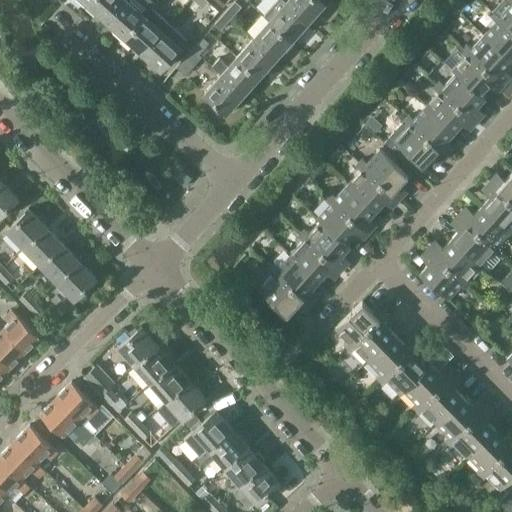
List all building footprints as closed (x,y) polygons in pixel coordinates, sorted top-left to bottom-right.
[(91,0),(86,5),(105,22),(124,0),(91,0)] [(124,0),(105,22),(123,37),(144,14),(127,0),(124,0)] [(286,0),(269,19),(293,40),(310,21),(286,0)] [(286,0),(310,21),(326,3),(324,1),(325,0),(286,0)] [(235,1),(225,13),(230,18),(241,6),(235,1)] [(497,10),(494,14),(511,31),(511,3),(502,15),(497,10)] [(230,18),(225,13),(215,24),(220,29),(230,18)] [(123,37),(141,53),(162,30),(144,14),(123,37)] [(496,22),(483,35),(511,61),(511,59),(511,31),(494,14),(491,17),(496,22)] [(269,19),(254,36),(278,57),(293,40),(269,19)] [(162,30),(141,53),(159,70),(180,46),(162,30)] [(467,44),(463,48),(504,85),(509,79),(501,72),(511,61),(483,35),(471,48),(467,44)] [(254,36),(237,55),(261,76),(278,57),(254,36)] [(202,37),(192,49),(198,54),(208,42),(202,37)] [(465,55),(453,68),(484,97),(485,96),(481,93),(491,82),(499,90),(504,85),(463,48),(460,51),(465,55)] [(198,54),(192,49),(177,66),(185,74),(201,56),(198,54)] [(212,65),(221,73),(245,94),(261,76),(237,55),(228,65),(219,57),(212,65)] [(440,81),(436,84),(477,122),(482,116),(474,109),(484,97),(453,68),(452,69),(455,73),(444,85),(440,81)] [(221,73),(204,91),(228,113),(245,94),(221,73)] [(438,92),(425,106),(453,131),(464,119),(472,127),(477,122),(436,84),(433,88),(438,92)] [(409,114),(405,118),(446,155),(451,150),(443,143),(453,131),(425,106),(413,118),(409,114)] [(446,155),(405,118),(402,122),(407,126),(394,140),(422,166),(433,153),(441,160),(446,155)] [(362,159),(359,162),(399,199),(404,194),(396,187),(408,174),(380,149),(366,163),(362,159)] [(360,170),(348,183),(376,209),(387,197),(395,204),(399,199),(359,162),(356,166),(360,170)] [(494,175),(489,180),(511,201),(511,170),(501,182),(494,175)] [(1,180),(0,180),(0,214),(17,197),(1,180)] [(492,192),(481,205),(509,230),(511,227),(511,201),(489,180),(484,185),(492,192)] [(331,192),(328,196),(368,233),(373,228),(365,220),(376,209),(348,183),(336,196),(331,192)] [(329,204),(317,217),(349,246),(350,245),(346,241),(356,231),(364,238),(368,233),(328,196),(325,199),(329,204)] [(463,209),(458,214),(499,251),(502,247),(497,243),(509,230),(481,205),(471,216),(463,209)] [(7,229),(24,247),(45,226),(28,208),(7,229)] [(461,226),(450,238),(479,264),(491,250),(496,254),(499,251),(458,214),(453,219),(461,226)] [(304,229),(301,233),(341,270),(346,264),(339,257),(349,246),(317,217),(316,218),(320,221),(309,233),(304,229)] [(24,247),(40,264),(62,243),(45,226),(24,247)] [(302,240),(290,254),(318,280),(329,268),(337,275),(341,270),(301,233),(298,236),(302,240)] [(432,242),(428,248),(468,285),(470,283),(471,284),(479,275),(473,270),(479,264),(450,238),(440,249),(432,242)] [(40,264),(57,281),(79,260),(62,243),(40,264)] [(468,285),(428,248),(423,253),(430,260),(419,273),(447,298),(460,284),(465,288),(468,285)] [(274,263),(270,266),(311,303),(316,298),(308,291),(318,280),(290,254),(278,267),(274,263)] [(79,260),(57,281),(73,298),(95,277),(79,260)] [(311,303),(270,266),(267,270),(272,274),(259,288),(287,314),(298,302),(306,309),(311,303)] [(3,267),(0,269),(0,277),(6,283),(12,277),(3,267)] [(19,297),(28,307),(35,301),(26,291),(19,297)] [(343,345),(348,349),(387,310),(381,305),(374,312),(362,300),(335,327),(348,340),(343,345)] [(35,301),(28,307),(38,318),(45,311),(35,301)] [(9,322),(1,330),(23,352),(39,336),(11,309),(4,317),(9,322)] [(355,347),(368,360),(395,334),(384,323),(392,315),(387,310),(348,349),(350,352),(355,347)] [(118,346),(135,365),(157,345),(141,326),(118,346)] [(1,330),(0,330),(0,360),(8,368),(23,352),(1,330)] [(376,378),(380,382),(419,343),(414,338),(406,345),(395,334),(368,360),(380,373),(376,378)] [(387,380),(400,393),(430,363),(429,362),(426,365),(416,355),(423,347),(419,343),(380,382),(382,384),(387,380)] [(135,365),(149,382),(172,362),(157,345),(135,365)] [(149,382),(165,400),(188,380),(172,362),(149,382)] [(101,393),(108,387),(114,382),(96,363),(84,375),(101,393)] [(411,407),(415,411),(454,372),(449,367),(441,374),(430,363),(400,393),(400,394),(404,390),(416,402),(411,407)] [(422,409),(436,423),(462,396),(451,384),(459,376),(454,372),(415,411),(418,413),(422,409)] [(70,380),(54,397),(76,419),(85,410),(90,415),(97,407),(70,380)] [(188,380),(165,400),(181,418),(204,398),(188,380)] [(108,387),(101,393),(110,403),(117,397),(108,387)] [(444,440),(448,444),(487,405),(482,400),(474,407),(462,396),(436,423),(448,435),(444,440)] [(76,419),(54,397),(38,413),(61,435),(76,419)] [(455,442),(468,456),(495,429),(494,428),(510,412),(503,405),(495,413),(487,405),(448,444),(451,447),(455,442)] [(184,437),(199,454),(231,427),(215,409),(184,437)] [(124,417),(134,427),(140,421),(131,411),(124,417)] [(140,421),(134,427),(143,437),(150,431),(140,421)] [(29,424),(13,440),(35,461),(36,461),(44,453),(49,458),(56,450),(29,424)] [(215,456),(223,465),(247,445),(231,427),(199,454),(196,457),(204,467),(215,456)] [(476,472),(480,476),(511,444),(511,433),(506,440),(495,429),(468,456),(480,468),(476,472)] [(13,440),(0,453),(0,459),(19,478),(21,476),(29,468),(39,476),(45,470),(36,461),(35,461),(13,440)] [(511,444),(480,476),(483,479),(487,475),(501,489),(511,477),(511,444)] [(143,445),(124,464),(132,471),(150,452),(143,445)] [(231,491),(232,490),(232,489),(262,463),(247,445),(223,465),(230,473),(227,475),(225,479),(225,484),(226,488),(228,490),(229,490),(231,491)] [(169,464),(178,474),(185,468),(176,458),(169,464)] [(0,459),(0,488),(5,493),(6,492),(14,483),(24,493),(31,486),(21,476),(19,478),(0,459)] [(232,489),(232,490),(249,508),(255,502),(279,482),(262,463),(232,489)] [(132,471),(124,464),(113,475),(121,483),(132,471)] [(185,468),(178,474),(188,484),(194,477),(185,468)] [(143,471),(132,483),(139,489),(150,478),(143,471)] [(139,489),(132,483),(121,494),(128,501),(139,489)] [(0,488),(0,511),(4,511),(15,501),(6,492),(5,493),(0,488)] [(408,491),(399,500),(409,511),(411,511),(421,503),(408,491)] [(201,499),(211,508),(218,502),(208,492),(201,499)] [(94,495),(83,507),(88,511),(94,511),(102,503),(94,495)] [(218,502),(211,508),(214,511),(227,511),(228,511),(218,502)] [(113,503),(103,511),(119,511),(121,510),(113,503)]
